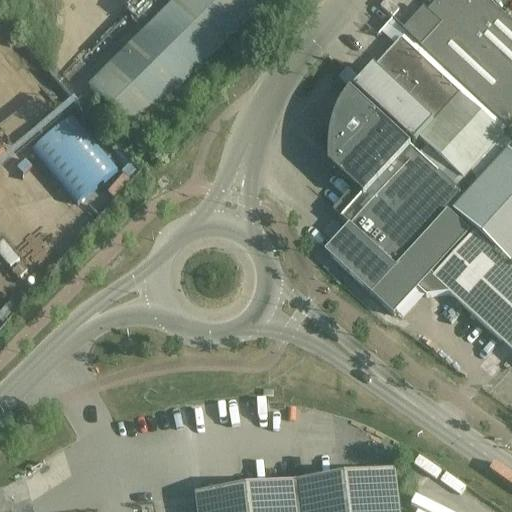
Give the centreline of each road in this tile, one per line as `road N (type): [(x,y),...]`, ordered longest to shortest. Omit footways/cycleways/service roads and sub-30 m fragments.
road 1 (tertiary): [(511,472),(362,367)]
road 2 (unclassified): [(267,98),(210,219)]
road 3 (unclassified): [(244,226),(267,98)]
road 4 (tertiary): [(0,402),(92,321)]
road 5 (unclassified): [(267,98),(338,0)]
